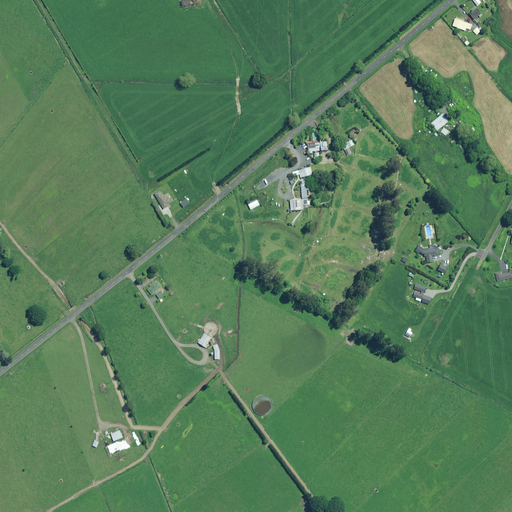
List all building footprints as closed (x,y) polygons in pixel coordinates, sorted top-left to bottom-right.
[(482,15),(476,7),(473,9),(474,10),(469,14),(474,20),(478,16),(480,17),(482,15)] [(471,25),(455,19),(452,26),(465,31),(466,28),(470,30),(471,25)] [(448,121),(442,114),(431,123),(437,131),(448,121)] [(444,127),(441,132),(447,137),(451,132),(444,127)] [(317,144),(307,145),(308,154),(312,153),(312,152),(320,151),(320,144),(317,144)] [(343,146),(347,155),(351,153),(347,144),(343,146)] [(300,178),(312,175),(310,167),(298,171),(299,175),(300,178)] [(162,195),(160,191),(155,194),(163,209),(168,206),(167,205),(173,201),(172,198),(171,199),(168,193),(164,196),(163,194),(162,195)] [(189,203),(186,199),(180,203),(183,207),(189,203)] [(433,262),(432,256),(438,255),(441,250),(432,243),(429,248),(423,249),(419,246),(415,251),(422,257),(423,256),(426,258),(427,263),(433,262)] [(447,267),(441,264),(438,270),(444,274),(447,267)] [(511,265),(511,266),(511,267),(511,268),(509,269),(509,272),(501,274),(501,272),(495,273),(497,282),(511,278),(511,265)] [(162,287),(157,281),(150,286),(150,287),(147,289),(151,295),(162,287)] [(426,288),(416,284),(414,289),(421,292),(420,294),(415,292),(413,297),(416,298),(415,300),(429,304),(431,298),(423,295),(426,288)] [(211,338),(204,333),(198,343),(206,348),(208,346),(206,346),(211,338)] [(123,438),(120,431),(111,434),(113,441),(123,438)]
